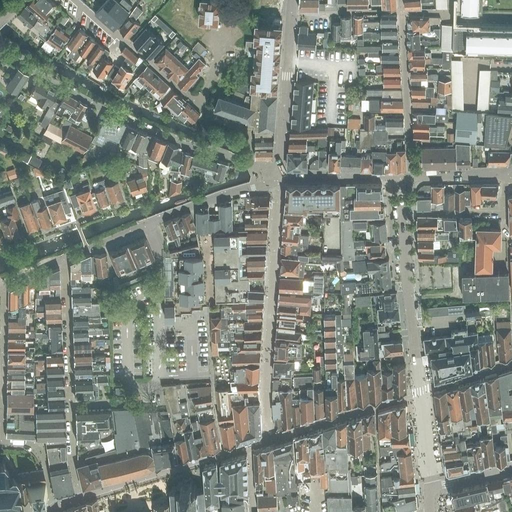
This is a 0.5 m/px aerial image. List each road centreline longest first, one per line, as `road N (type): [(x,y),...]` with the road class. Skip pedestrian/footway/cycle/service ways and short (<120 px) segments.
road 1 (residential): [(253,163),(101,110),(0,50)]
road 2 (tertiary): [(430,489),(405,213)]
road 3 (residential): [(80,496),(64,259)]
road 4 (residential): [(275,176),(64,259)]
road 5 (tertiary): [(279,176),(292,0)]
road 6 (residential): [(1,440),(3,285)]
road 7 (residential): [(405,213),(506,214),(504,174)]
road 8 (tertiary): [(279,176),(404,177)]
